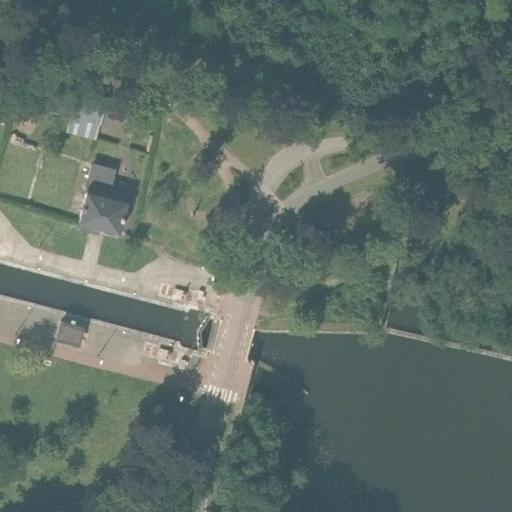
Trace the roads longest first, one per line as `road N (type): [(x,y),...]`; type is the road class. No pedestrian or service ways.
road 1 (unclassified): [(251,266),(188,511)]
road 2 (unclassified): [(305,151),(282,118),(109,49)]
road 3 (unclassified): [(305,151),(280,166),(261,193),(251,266)]
road 4 (unclassified): [(313,190),(425,136)]
road 5 (unclassified): [(425,136),(305,151)]
